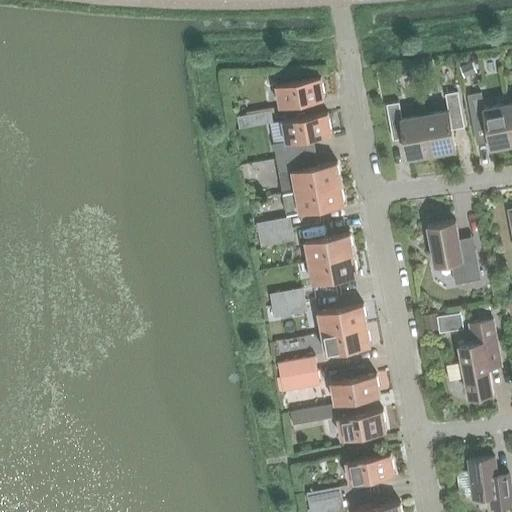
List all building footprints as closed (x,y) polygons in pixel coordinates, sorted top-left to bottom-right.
[(470,60),(459,65),(464,74),(475,69),(470,60)] [(320,76),(275,84),(279,106),(325,98),(320,76)] [(448,109),(424,114),(432,153),(455,149),(452,129),(463,126),(457,91),(445,94),(448,109)] [(490,148),(511,143),(511,131),(507,103),(483,108),(480,92),(467,95),(473,130),(487,127),(490,148)] [(408,158),(432,153),(424,114),(401,118),(398,102),(386,104),(392,139),(404,137),(408,158)] [(272,122),(270,110),(236,116),(238,128),(272,122)] [(327,111),(282,120),(286,141),(286,142),(304,138),(331,133),(327,111)] [(304,138),(286,142),(286,141),(274,143),(276,158),(307,152),(304,138)] [(279,172),(309,166),(307,152),(276,158),(279,172)] [(282,193),(340,182),(336,161),(309,166),(279,172),(282,193)] [(340,182),(282,193),(286,214),(344,203),(340,182)] [(258,234),(282,230),(280,218),(256,223),(258,234)] [(455,220),(427,225),(434,265),(451,262),(455,283),(480,278),(475,248),(461,251),(455,220)] [(282,230),(258,234),(261,246),(285,241),(282,230)] [(304,240),(308,261),(353,253),(349,232),(304,240)] [(357,274),(353,253),(308,261),(312,283),(357,274)] [(272,305),(296,300),(293,289),(269,293),(272,305)] [(296,300),(272,305),(274,317),(298,312),(296,300)] [(317,311),(321,332),(367,324),(363,303),(317,311)] [(436,312),(424,314),(425,323),(438,320),(436,312)] [(462,362),(447,364),(449,374),(455,378),(464,376),(468,396),(493,392),(488,361),(500,358),(493,319),(469,323),(472,343),(459,345),(462,362)] [(370,345),(367,324),(321,332),(325,353),(370,345)] [(318,370),(316,358),(276,365),(278,377),(285,376),(318,370)] [(318,370),(285,376),(287,388),(320,382),(318,370)] [(376,373),(330,381),(334,403),(380,395),(376,373)] [(327,417),(325,405),(291,411),(294,423),(327,417)] [(382,408),(337,417),(341,438),(386,430),(382,408)] [(390,452),(345,460),(349,482),(394,474),(390,452)] [(494,455),(468,459),(469,470),(460,471),(457,475),(459,493),(462,496),(472,494),(473,497),(489,495),(491,507),(511,504),(511,501),(509,481),(497,482),(494,455)] [(308,505),(332,500),(330,488),(306,492),(308,505)] [(332,500),(308,505),(309,511),(331,511),(335,511),(332,500)] [(354,510),(354,511),(401,511),(400,502),(354,510)]
